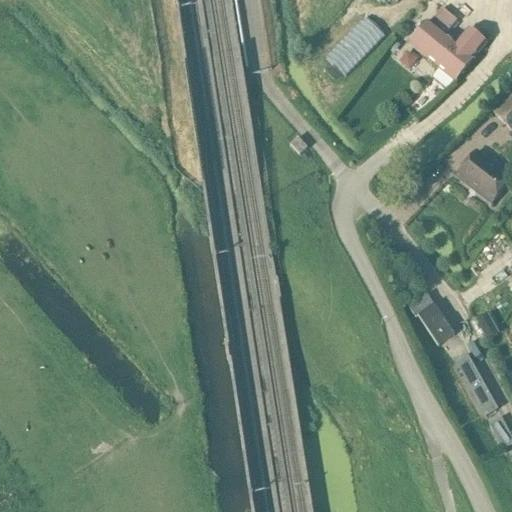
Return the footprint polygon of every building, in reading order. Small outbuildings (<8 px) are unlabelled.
[(456,48),(444,38),(457,22),(442,10),(411,47),(455,84),(485,46),(469,33),(456,48)] [(511,100),(495,117),(511,134),(511,100)] [(295,141),(290,146),(299,157),(305,152),(307,150),(298,139),(295,141)] [(457,180),(492,207),(511,182),(476,155),(457,180)] [(418,318),(438,348),(440,347),(454,338),(426,297),(408,309),(415,320),(418,318)] [(478,324),(487,341),(497,336),(487,318),(478,324)] [(497,411),(467,358),(456,364),(486,418),(497,411)] [(502,451),(511,446),(511,440),(505,425),(502,420),(489,426),(502,451)]
